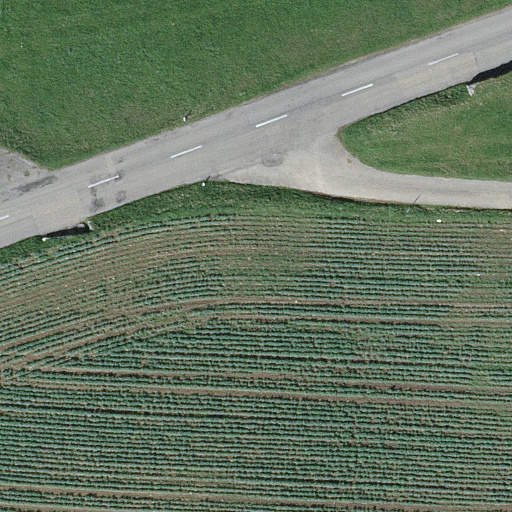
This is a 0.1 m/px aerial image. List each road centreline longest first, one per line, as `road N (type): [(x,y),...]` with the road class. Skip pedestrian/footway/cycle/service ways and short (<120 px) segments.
road 1 (secondary): [(511,31),(0,211)]
road 2 (track): [(246,127),(309,176),(511,201)]
